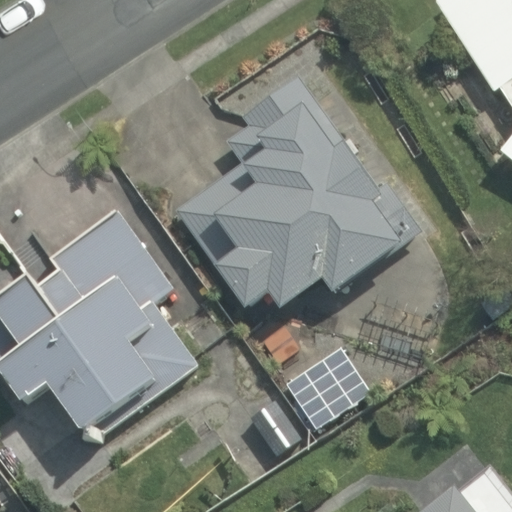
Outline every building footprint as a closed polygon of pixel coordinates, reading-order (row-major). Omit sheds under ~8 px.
[(511,164),(511,0),(448,0),(438,7),(494,96),(501,90),(511,107),(511,144),(502,156),(511,164)] [(351,150),(300,79),(243,120),(250,129),(227,146),(242,167),(176,215),(246,311),(269,294),(281,311),(324,279),(337,298),(425,234),(389,184),(395,180),(365,140),(351,150)] [(179,289),(122,212),(56,260),(63,271),(43,286),(34,272),(0,296),(0,309),(1,311),(0,311),(0,369),(28,408),(52,390),(96,449),(113,436),(108,430),(197,365),(155,307),(179,289)] [(478,290),(456,305),(470,326),(492,311),(478,290)] [(511,511),(511,509),(486,477),(462,497),(455,488),(425,511),(511,511)]
